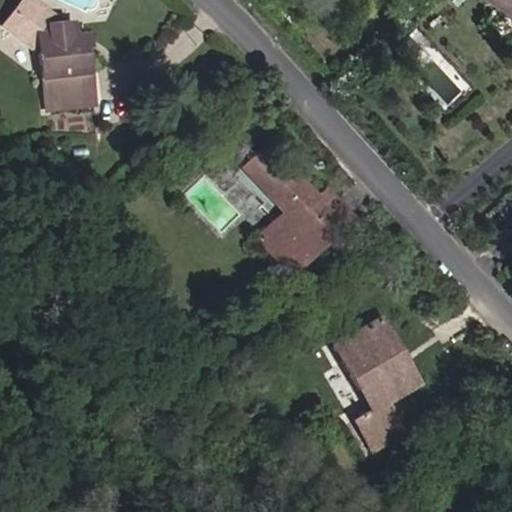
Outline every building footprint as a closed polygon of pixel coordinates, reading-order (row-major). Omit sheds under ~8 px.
[(26,0),(19,0),(0,24),(0,32),(30,57),(35,97),(86,93),(81,50),(68,51),(65,25),(58,26),(26,0)] [(511,0),(478,0),(505,16),(511,29),(511,0)] [(68,51),(81,50),(78,24),(65,25),(68,51)] [(409,48),(400,39),(390,49),(398,58),(409,48)] [(86,93),(35,97),(36,112),(87,108),(86,93)] [(283,220),(256,245),(280,270),(324,228),(311,213),(331,196),(315,179),(308,187),(262,135),(233,162),(273,208),(283,220)] [(343,209),(331,196),(311,213),(324,228),(343,209)] [(247,235),(256,245),(283,220),(273,208),(247,235)] [(341,418),(357,450),(394,430),(378,401),(408,385),(373,317),(329,341),(361,408),(341,418)]
